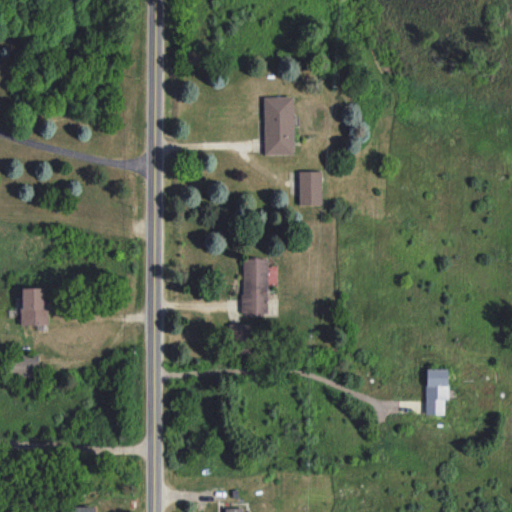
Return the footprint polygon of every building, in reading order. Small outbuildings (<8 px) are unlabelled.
[(294,154),(293,96),(263,96),(264,154),(294,154)] [(321,171),(298,171),(298,205),(320,205),(321,171)] [(242,258),(241,314),(267,314),(267,258),(242,258)] [(21,325),(48,324),(47,306),(43,306),(43,287),(20,288),(21,325)] [(230,354),(251,353),(250,323),(229,324),(230,354)] [(38,355),(10,355),(11,376),(38,376),(38,355)] [(425,414),(444,414),(443,400),(447,399),(447,368),(425,368),(425,414)]
